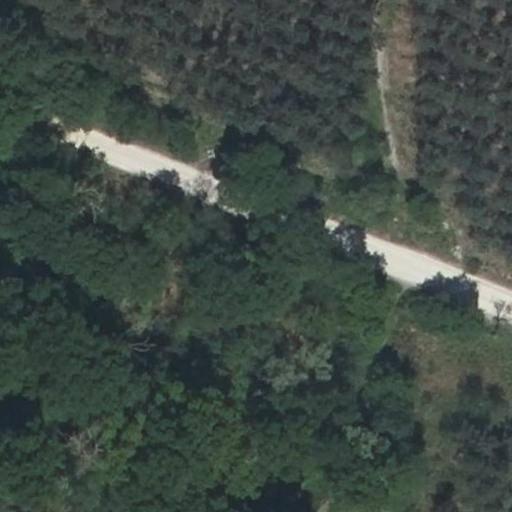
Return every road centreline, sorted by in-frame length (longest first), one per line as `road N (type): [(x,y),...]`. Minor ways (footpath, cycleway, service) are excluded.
road 1 (track): [(511,305),(0,100)]
road 2 (track): [(359,242),(385,222),(403,178),(389,139),(377,0)]
